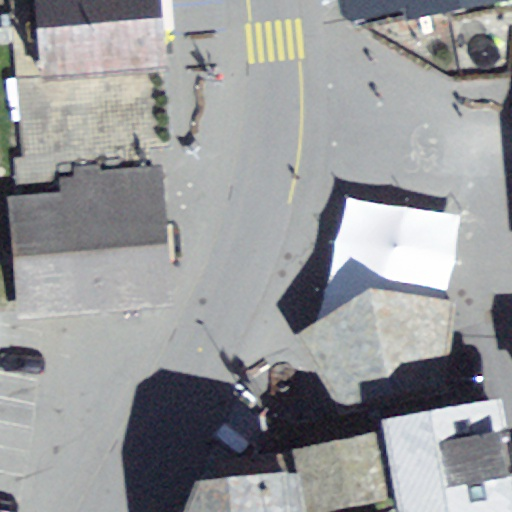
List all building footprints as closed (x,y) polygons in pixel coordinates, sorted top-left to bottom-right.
[(48,0),(54,88),(166,80),(186,79),(180,0),(48,0)] [(511,0),(335,0),(336,4),(361,0),(368,41),(511,17),(511,0)] [(67,203),(19,207),(28,319),(179,308),(178,297),(168,176),(72,185),(67,203)] [(299,348),(342,416),(403,410),(453,370),(457,311),(383,304),(299,348)] [(461,424),(401,432),(411,511),(511,511),(511,497),(503,412),(461,424)] [(404,511),(393,444),(312,457),(317,486),(321,511),(404,511)] [(321,511),(317,486),(225,496),(216,511),(321,511)]
